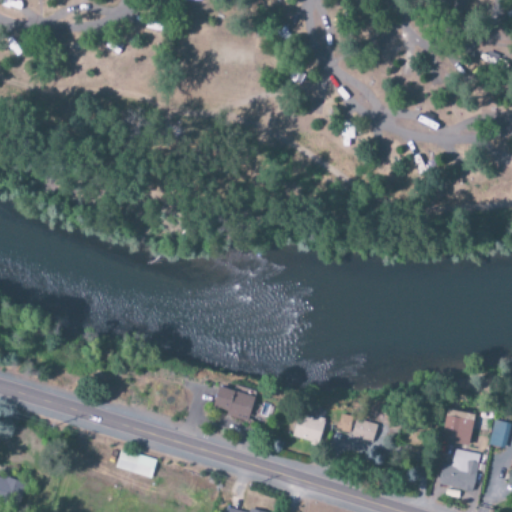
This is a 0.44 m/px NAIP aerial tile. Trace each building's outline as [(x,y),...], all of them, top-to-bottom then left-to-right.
[(211,408),(226,412),(225,416),(246,422),(253,398),(217,388),(211,408)] [(468,446),(472,415),(444,412),(440,442),(468,446)] [(336,432),(349,434),(352,418),(340,415),(336,432)] [(319,444),(323,421),(296,416),(291,439),(319,444)] [(372,444),(376,426),(355,421),(350,438),(372,444)] [(503,450),(510,426),(494,421),(487,446),(503,450)] [(437,486),(472,493),(479,455),(453,450),(450,467),(441,465),(437,486)] [(156,460),(119,451),(114,470),(151,479),(156,460)] [(0,503),(7,506),(13,481),(0,477),(0,503)]
